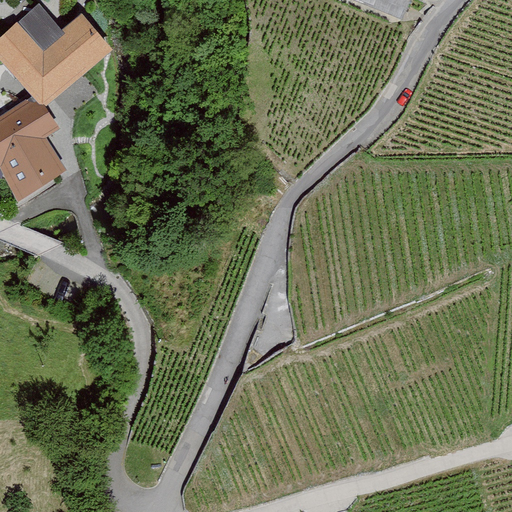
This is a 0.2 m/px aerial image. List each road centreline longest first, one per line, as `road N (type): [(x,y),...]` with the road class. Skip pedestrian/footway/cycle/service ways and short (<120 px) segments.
road 1 (unclassified): [(452,0),(381,116),(286,205),(224,376),(163,511)]
road 2 (unclassified): [(0,227),(112,282),(135,313),(140,376),(111,475),(132,511)]
road 3 (track): [(511,446),(269,511)]
